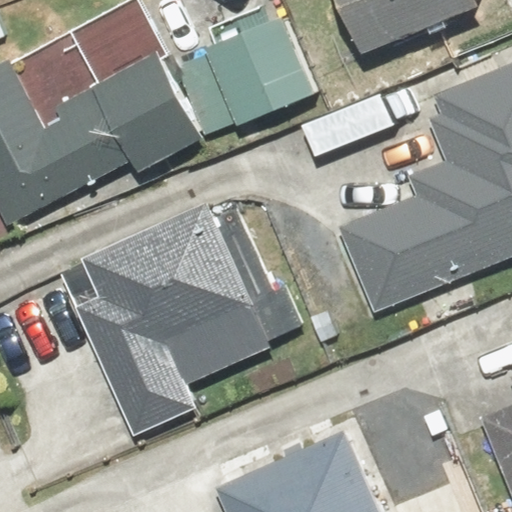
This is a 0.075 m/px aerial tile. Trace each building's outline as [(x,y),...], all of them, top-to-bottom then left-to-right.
[(0,0),(0,42),(19,34),(3,0),(0,0)] [(364,0),(377,38),(494,0),(364,0)] [(32,52),(0,71),(0,165),(21,209),(145,153),(337,87),(304,2),(161,58),(73,122),(32,52)] [(442,198),(354,233),(386,313),(511,262),(511,67),(435,99),(459,158),(430,170),(442,198)] [(235,201),(83,267),(156,434),(220,407),(208,379),(296,341),(235,201)] [(511,408),(496,414),(511,456),(511,408)] [(241,511),(396,511),(360,427),(229,483),(241,511)]
